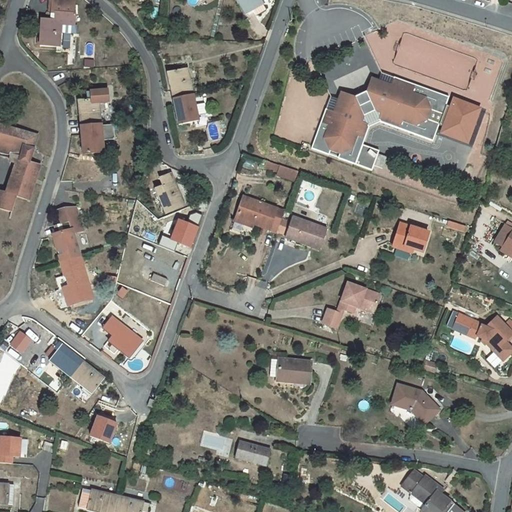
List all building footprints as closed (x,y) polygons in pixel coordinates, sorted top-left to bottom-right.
[(74,0),(51,0),(51,13),(55,13),(55,19),(43,19),(43,30),(41,30),(41,46),(60,47),(61,24),(75,24),(76,13),(74,13),(74,0)] [(259,0),(236,0),(246,15),(253,11),(256,16),(266,10),(259,0)] [(173,100),(193,95),(188,72),(181,73),(181,70),(169,73),(171,84),(170,85),(173,100)] [(381,73),(378,81),(390,86),(393,77),(381,73)] [(442,115),(448,97),(393,77),(390,86),(378,81),(370,79),(366,92),(354,98),(341,93),(338,100),(333,113),(325,110),(310,149),(328,156),(330,151),(339,154),(337,159),(371,172),(378,152),(362,146),(368,128),(367,125),(361,123),(363,117),(364,117),(359,107),(369,103),(374,112),(374,111),(380,113),(378,120),(380,122),(433,141),(439,124),(427,119),(430,110),(442,115)] [(79,112),(81,128),(101,126),(99,102),(108,101),(107,90),(91,91),(91,99),(80,100),(81,112),(79,112)] [(193,95),(173,100),(177,114),(178,114),(181,125),(192,122),(192,119),(198,118),(197,115),(195,105),(193,95)] [(330,97),(325,110),(333,113),(338,100),(330,97)] [(481,107),(454,97),(440,133),(468,143),(481,107)] [(195,105),(197,115),(207,113),(205,103),(195,105)] [(369,103),(359,107),(364,117),(363,117),(361,123),(367,125),(368,128),(380,122),(378,120),(380,113),(374,111),(374,112),(369,103)] [(442,115),(430,110),(427,119),(439,124),(442,115)] [(0,120),(2,115),(0,114),(0,150),(8,152),(22,156),(21,159),(17,158),(16,162),(6,193),(0,191),(0,209),(13,213),(17,197),(29,201),(33,189),(40,165),(29,162),(34,149),(38,136),(0,125),(0,120)] [(101,126),(102,141),(115,140),(113,124),(101,126)] [(101,126),(81,128),(82,143),(84,143),(85,154),(97,153),(97,159),(104,158),(103,152),(107,152),(107,148),(103,148),(102,141),(101,126)] [(22,156),(8,152),(7,157),(11,158),(10,160),(16,162),(17,158),(21,159),(22,156)] [(267,162),(265,168),(278,172),(281,166),(267,162)] [(278,172),(277,175),(295,181),(298,172),(281,166),(278,172)] [(160,200),(166,214),(185,206),(171,174),(160,179),(163,185),(157,188),(162,199),(160,200)] [(236,218),(253,224),(277,233),(277,232),(281,219),(284,212),(243,197),(236,218)] [(56,246),(61,261),(80,256),(73,234),(85,231),(82,223),(81,223),(76,207),(66,210),(69,221),(62,223),(57,225),(59,231),(61,230),(62,233),(54,235),(58,246),(56,246)] [(58,212),(62,223),(69,221),(66,210),(58,212)] [(179,219),(171,239),(163,236),(160,244),(174,250),(177,242),(191,248),(199,227),(197,226),(201,215),(196,213),(190,215),(188,222),(179,219)] [(252,227),(253,224),(236,218),(234,221),(252,227)] [(286,236),(290,237),(302,241),(320,248),(327,230),(293,218),(291,223),(281,219),(277,232),(287,235),(286,236)] [(464,231),(466,226),(449,221),(447,226),(464,231)] [(401,224),(395,244),(413,250),(422,253),(428,233),(401,224)] [(511,229),(505,225),(493,246),(501,251),(503,248),(511,253),(511,229)] [(302,241),(290,237),(288,242),(300,246),(302,241)] [(412,253),(413,250),(395,244),(393,248),(412,253)] [(511,253),(503,248),(501,251),(511,257),(511,253)] [(59,290),(76,285),(78,294),(90,290),(80,256),(61,261),(65,275),(56,278),(59,290)] [(168,279),(154,274),(151,281),(165,286),(168,279)] [(117,278),(109,277),(107,284),(109,285),(106,295),(112,297),(117,278)] [(338,308),(343,310),(352,313),(355,307),(359,308),(360,304),(375,309),(380,295),(347,283),(338,308)] [(59,290),(56,291),(58,299),(78,294),(76,285),(59,290)] [(360,304),(359,308),(373,313),(375,309),(360,304)] [(341,315),(337,313),(327,310),(322,324),(336,329),(341,315)] [(453,329),(475,339),(477,336),(483,339),(482,341),(486,343),(494,352),(498,348),(506,357),(511,352),(511,348),(506,343),(505,341),(511,334),(511,321),(510,320),(505,325),(497,317),(486,327),(481,325),(482,324),(459,314),(453,329)] [(142,342),(114,320),(106,330),(111,334),(112,332),(114,334),(110,340),(119,347),(118,348),(130,358),(142,342)] [(31,340),(20,332),(11,343),(22,352),(31,340)] [(84,386),(93,393),(100,383),(98,381),(101,376),(60,343),(56,348),(58,350),(50,360),(60,367),(59,368),(83,387),(84,386)] [(498,348),(494,352),(503,361),(506,357),(498,348)] [(309,384),(311,362),(278,359),(278,360),(271,359),(269,377),(277,378),(276,381),(309,384)] [(435,373),(437,365),(424,361),(422,369),(435,373)] [(411,411),(424,424),(439,410),(422,393),(398,385),(392,405),(411,411)] [(117,424),(98,417),(90,437),(109,444),(117,424)] [(0,461),(12,463),(13,456),(20,457),(21,438),(0,436),(0,461)] [(55,445),(45,442),(43,450),(53,453),(55,445)] [(235,458),(266,466),(270,450),(239,442),(235,458)] [(151,468),(142,466),(141,473),(149,475),(151,468)] [(413,471),(402,485),(412,493),(409,497),(410,500),(418,506),(423,508),(421,511),(422,511),(461,511),(449,502),(440,495),(441,493),(442,492),(439,489),(439,488),(424,477),(423,479),(413,471)] [(291,476),(283,475),(281,485),(289,486),(291,476)] [(0,484),(0,502),(7,503),(7,504),(12,505),(13,488),(11,488),(11,485),(0,484)] [(114,511),(118,497),(89,490),(89,494),(83,492),(79,508),(88,510),(88,509),(99,511),(98,511),(114,511)] [(441,493),(440,495),(449,502),(450,500),(441,493)] [(141,511),(142,511),(144,511),(147,511),(149,508),(151,508),(152,505),(118,497),(114,511),(141,511)]
